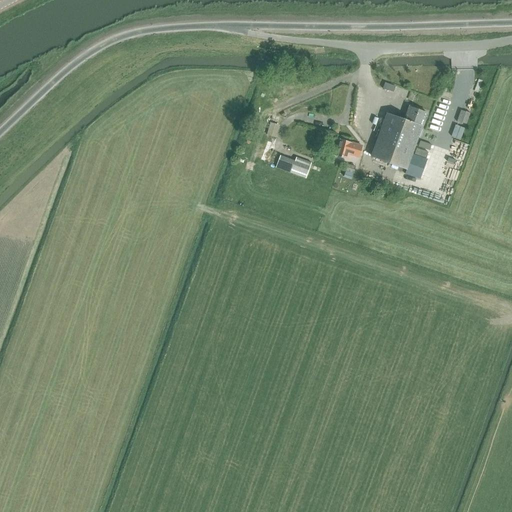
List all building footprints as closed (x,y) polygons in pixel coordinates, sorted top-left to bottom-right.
[(371,156),(407,169),(427,113),(409,107),(404,120),(386,114),(371,156)] [(269,123),(266,135),(275,138),(279,125),(269,123)] [(335,156),(348,159),(349,154),(359,157),(362,146),(339,139),(335,156)] [(276,168),(306,179),(311,163),(296,158),(295,161),(280,156),(276,168)] [(345,170),(354,173),(355,167),(347,164),(345,170)]
